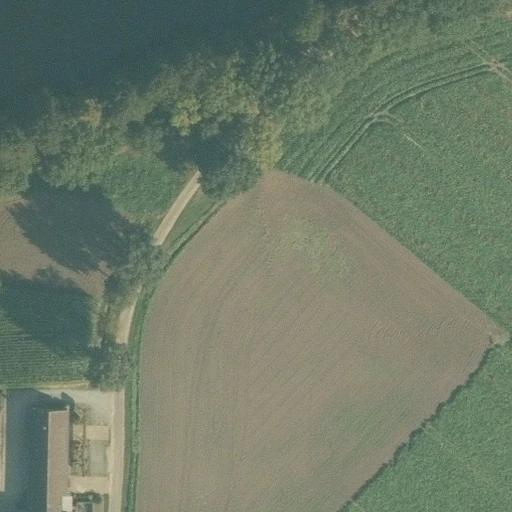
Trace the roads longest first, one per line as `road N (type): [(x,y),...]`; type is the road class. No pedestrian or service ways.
road 1 (unclassified): [(114,511),(120,355),(142,264),(185,193),(265,93),(337,15),(376,0)]
road 2 (track): [(0,149),(337,15)]
